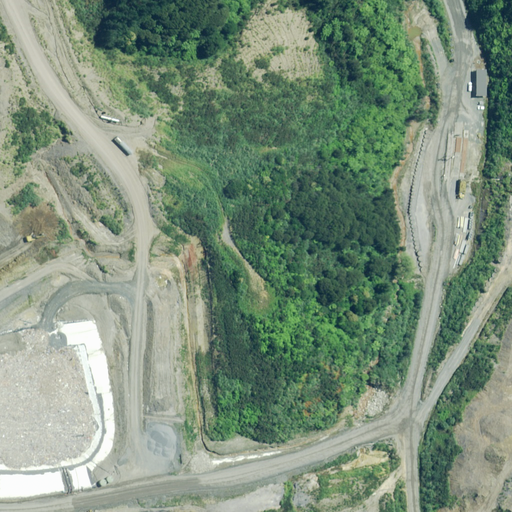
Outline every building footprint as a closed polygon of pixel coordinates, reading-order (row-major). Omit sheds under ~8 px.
[(490,69),(477,68),(475,95),(488,96),(490,69)] [(453,165),(445,164),(443,175),(451,176),(453,165)] [(474,181),(462,228),(471,230),(482,183),(480,183),(481,176),(470,173),(468,180),(474,181)] [(511,184),(496,181),(494,191),(508,194),(509,190),(511,190),(511,184)] [(377,408),(366,404),(362,413),(373,418),(377,408)]
